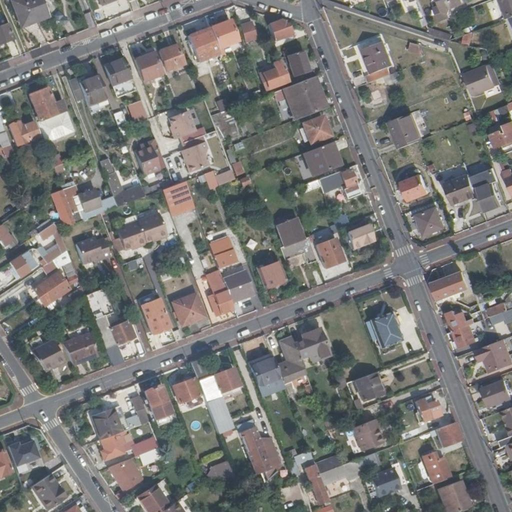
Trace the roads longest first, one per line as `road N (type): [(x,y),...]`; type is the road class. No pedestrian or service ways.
road 1 (residential): [(408,265),(40,406)]
road 2 (residential): [(408,265),(313,16)]
road 3 (residential): [(502,511),(408,265)]
road 4 (residential): [(213,0),(0,80)]
road 5 (unknown): [(122,34),(172,175)]
road 6 (residential): [(40,406),(110,511)]
